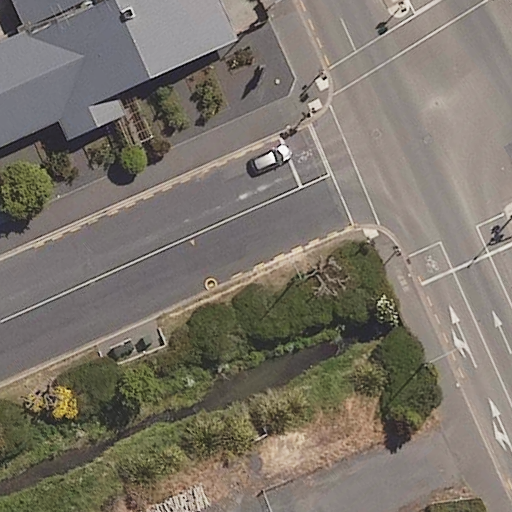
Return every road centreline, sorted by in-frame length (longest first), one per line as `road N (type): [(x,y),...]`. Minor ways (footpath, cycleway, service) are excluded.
road 1 (residential): [(327,175),(0,321)]
road 2 (primary): [(511,375),(458,236),(424,185)]
